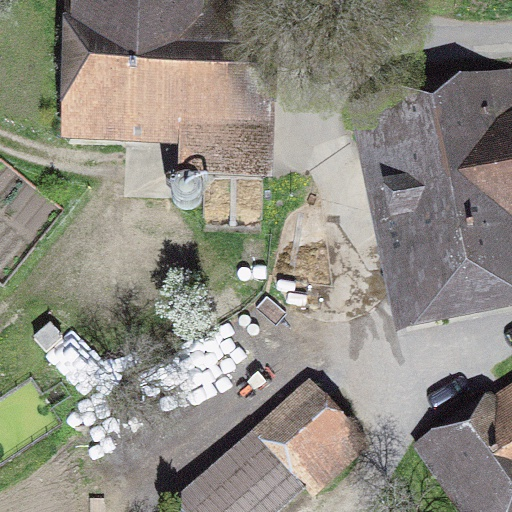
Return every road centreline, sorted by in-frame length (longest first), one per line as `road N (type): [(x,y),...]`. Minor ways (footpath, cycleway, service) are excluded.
road 1 (track): [(511,345),(446,386),(389,384),(343,273),(315,123)]
road 2 (track): [(448,38),(315,123),(280,0)]
road 3 (track): [(511,42),(448,38),(346,0)]
road 4 (track): [(405,385),(362,492),(341,511)]
